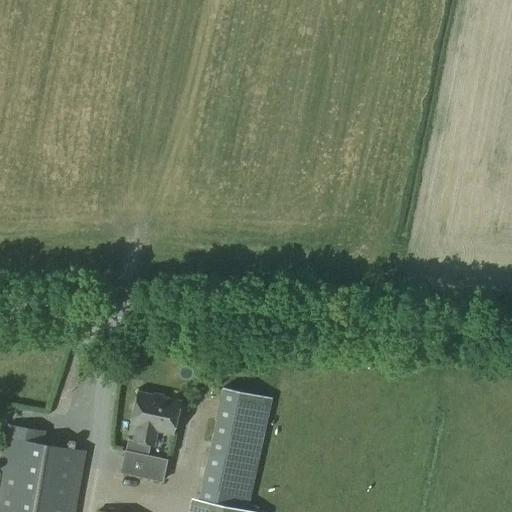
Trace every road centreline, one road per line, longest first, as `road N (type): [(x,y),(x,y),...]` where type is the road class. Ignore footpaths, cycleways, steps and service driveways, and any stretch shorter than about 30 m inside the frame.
road 1 (unclassified): [(511,330),(0,308)]
road 2 (track): [(84,511),(113,313)]
